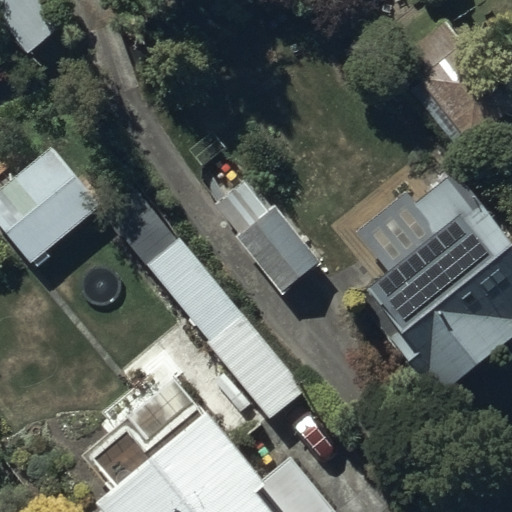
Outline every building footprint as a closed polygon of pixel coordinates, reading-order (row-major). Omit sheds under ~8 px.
[(56,128),(0,173),(0,202),(38,253),(56,240),(50,232),(104,191),(56,128)] [(362,211),(383,237),(373,245),(425,310),(417,317),(456,365),(511,320),(511,183),(473,136),(420,178),(413,169),(362,211)] [(323,245),(281,190),(277,194),(253,163),(221,189),(241,215),(238,217),(283,276),(323,245)] [(147,252),(271,403),(306,374),(183,223),(147,252)] [(114,471),(105,480),(131,511),(337,511),(343,507),(297,451),(282,464),(213,382),(146,438),(133,423),(98,452),(114,471)]
